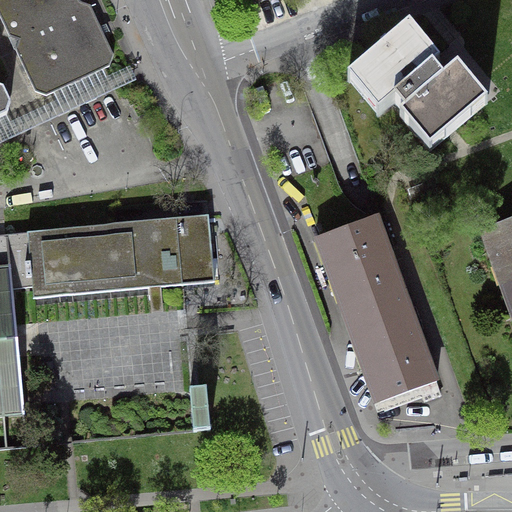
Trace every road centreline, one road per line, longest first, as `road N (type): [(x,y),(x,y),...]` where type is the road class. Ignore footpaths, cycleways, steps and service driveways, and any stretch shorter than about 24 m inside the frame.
road 1 (tertiary): [(200,71),(333,442),(365,492)]
road 2 (residential): [(383,0),(200,71)]
